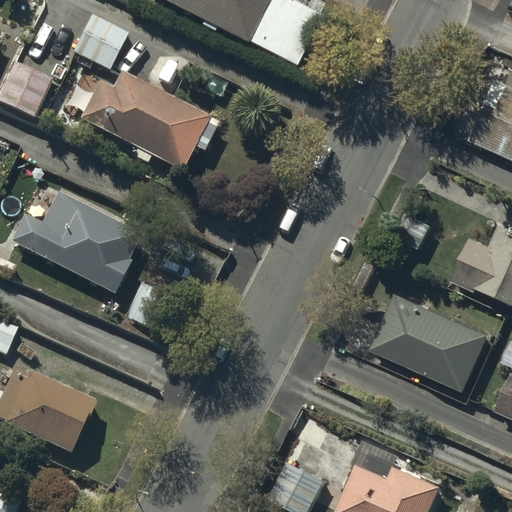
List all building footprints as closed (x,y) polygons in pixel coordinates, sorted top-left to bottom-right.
[(324,25),(276,0),(151,0),(297,76),(324,25)] [(129,39),(94,21),(76,57),(111,74),(129,39)] [(53,86),(16,68),(0,99),(0,106),(35,123),(53,86)] [(213,126),(124,81),(117,97),(101,89),(81,127),(140,157),(137,163),(148,169),(152,162),(186,179),(213,126)] [(511,86),(508,84),(497,108),(483,102),(467,137),(511,157),(511,86)] [(131,237),(62,202),(46,232),(33,226),(20,252),(117,302),(132,271),(117,263),(131,237)] [(511,232),(504,229),(494,251),(474,243),(455,286),(511,310),(511,232)] [(165,302),(142,290),(127,319),(150,331),(165,302)] [(489,342),(398,301),(373,356),(465,397),(489,342)] [(19,334),(0,325),(0,356),(7,359),(19,334)] [(95,412),(15,374),(0,404),(0,423),(72,458),(95,412)] [(511,387),(499,415),(511,420),(511,387)] [(306,511),(324,477),(287,459),(269,495),(302,511),(306,511)] [(389,474),(357,460),(334,511),(335,511),(427,511),(441,483),(394,462),(389,474)] [(24,511),(26,509),(0,497),(0,511),(24,511)]
